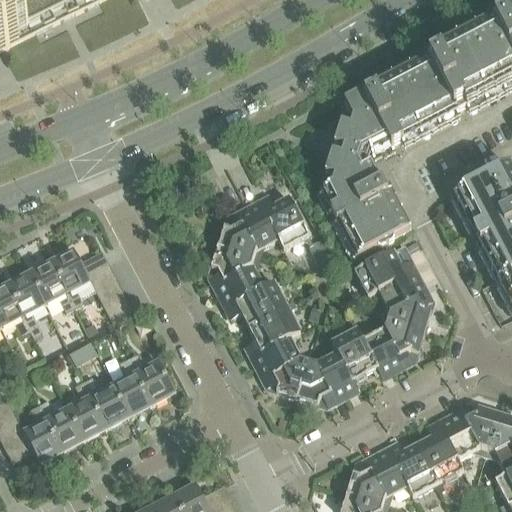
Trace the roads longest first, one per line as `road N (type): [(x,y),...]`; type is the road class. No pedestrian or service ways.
road 1 (tertiary): [(99,163),(269,85),(422,0)]
road 2 (residential): [(483,365),(400,164),(498,114)]
road 3 (residential): [(230,419),(99,163)]
road 4 (tertiary): [(326,0),(249,47),(81,126)]
road 5 (residential): [(262,482),(483,365)]
road 6 (residential): [(52,511),(230,419)]
